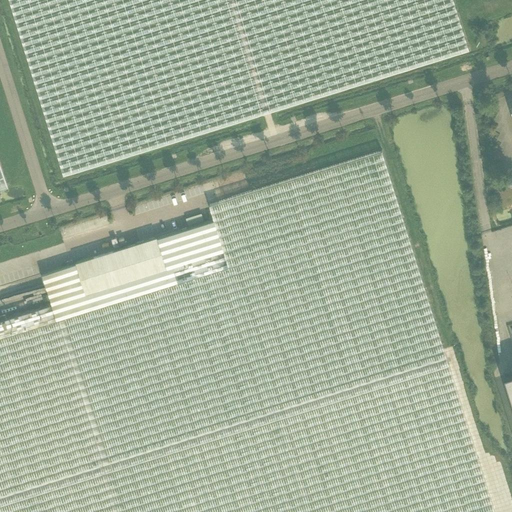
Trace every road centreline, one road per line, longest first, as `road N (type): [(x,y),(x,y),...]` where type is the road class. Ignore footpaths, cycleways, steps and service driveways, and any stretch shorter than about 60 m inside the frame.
road 1 (unclassified): [(511,65),(51,210)]
road 2 (unclassified): [(51,210),(0,47)]
